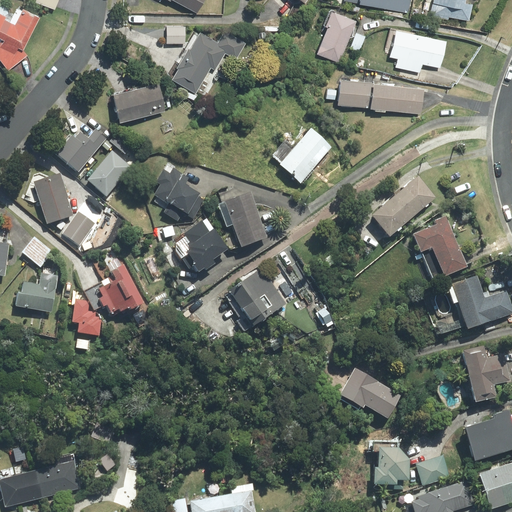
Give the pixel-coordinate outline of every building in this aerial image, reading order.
[(164,0),(192,15),(200,0),(164,0)] [(407,0),(356,0),(356,5),(405,13),(407,0)] [(429,0),(427,16),(465,22),(468,6),(462,5),(463,0),(429,0)] [(0,37),(3,40),(0,45),(0,54),(11,67),(28,53),(24,48),(40,16),(22,7),(15,21),(0,12),(0,37)] [(353,24),(330,14),(315,53),(337,62),(353,24)] [(184,44),(184,31),(165,31),(165,44),(184,44)] [(441,44),(391,34),(386,57),(437,67),(441,44)] [(214,47),(193,35),(168,81),(192,94),(207,67),(212,69),(221,52),(233,59),(241,46),(221,35),(214,47)] [(155,84),(108,96),(115,123),(162,111),(155,84)] [(418,113),(420,91),(335,84),(333,106),(418,113)] [(109,129),(104,135),(125,152),(130,147),(109,129)] [(79,172),(107,139),(98,132),(91,140),(83,133),(78,139),(74,136),(58,155),(79,172)] [(315,132),(284,167),(300,181),(331,146),(315,132)] [(131,166),(115,153),(91,181),(107,194),(131,166)] [(200,193),(169,174),(154,197),(186,216),(200,193)] [(61,175),(37,183),(49,221),(73,214),(61,175)] [(434,198),(419,180),(377,215),(392,233),(434,198)] [(252,194),(228,202),(244,245),(267,237),(252,194)] [(95,225),(78,213),(63,234),(80,246),(95,225)] [(467,266),(447,219),(437,223),(438,226),(416,235),(422,251),(434,247),(446,275),(467,266)] [(227,250),(207,221),(175,243),(195,272),(227,250)] [(51,251),(34,238),(22,252),(39,266),(51,251)] [(9,245),(0,243),(0,275),(3,276),(9,245)] [(423,253),(436,279),(446,276),(433,248),(423,253)] [(144,303),(125,266),(115,272),(120,281),(104,289),(108,297),(101,301),(104,307),(108,305),(115,318),(144,303)] [(282,305),(260,273),(229,294),(251,327),(282,305)] [(59,278),(42,275),(40,287),(23,284),(22,293),(19,292),(17,304),(53,311),(59,278)] [(478,277),(455,285),(469,327),(511,312),(511,310),(506,293),(485,300),(478,277)] [(90,301),(77,299),(73,322),(80,323),(79,331),(100,335),(103,320),(100,320),(100,318),(95,317),(96,312),(88,311),(90,301)] [(89,342),(78,340),(77,348),(88,349),(89,342)] [(485,348),(463,354),(474,401),(496,395),(493,384),(509,380),(503,356),(488,359),(485,348)] [(402,395),(357,370),(342,397),(361,408),(365,402),(390,416),(402,395)] [(498,418),(469,426),(478,460),(511,451),(511,412),(511,411),(497,414),(498,418)] [(412,449),(384,447),(383,468),(377,468),(377,483),(399,484),(399,478),(411,478),(412,449)] [(443,457),(418,465),(424,484),(450,476),(443,457)] [(73,463),(1,481),(7,504),(79,487),(73,463)] [(511,464),(481,473),(491,509),(511,503),(511,464)] [(419,511),(455,511),(455,509),(474,503),(467,481),(422,496),(423,499),(416,501),(419,511)] [(255,511),(252,494),(190,504),(191,511),(255,511)] [(189,511),(188,499),(173,502),(174,511),(189,511)]
